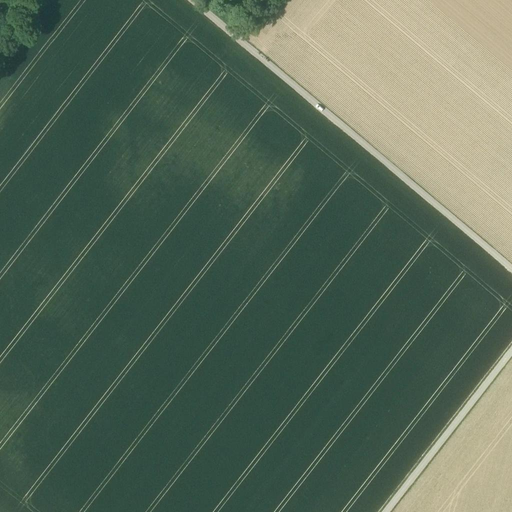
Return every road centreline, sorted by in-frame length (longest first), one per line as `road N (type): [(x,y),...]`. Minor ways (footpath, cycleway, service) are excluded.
road 1 (track): [(190,0),(511,270)]
road 2 (track): [(386,511),(511,351)]
